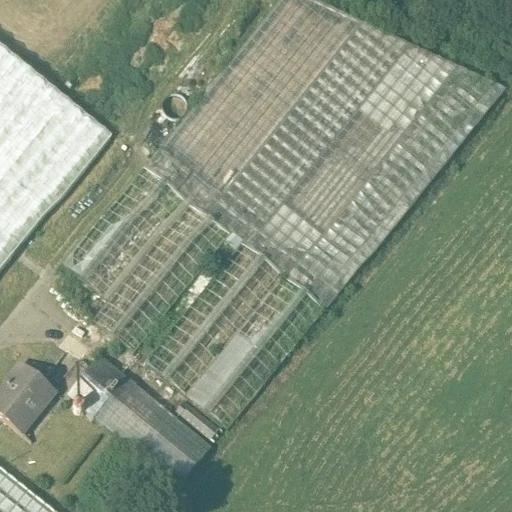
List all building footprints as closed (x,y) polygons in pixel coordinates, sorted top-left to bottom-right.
[(133,0),(55,93),(101,131),(207,0),(133,0)] [(304,0),(285,0),(147,172),(145,170),(62,273),(108,310),(92,329),(134,363),(233,241),(243,249),(327,317),(506,94),(304,0)] [(55,93),(0,48),(0,278),(113,140),(101,131),(55,93)] [(243,249),(144,371),(228,439),(327,317),(243,249)] [(101,363),(67,405),(94,427),(128,385),(101,363)] [(21,372),(7,390),(11,393),(0,406),(0,425),(32,451),(32,450),(19,439),(41,412),(46,415),(46,414),(56,402),(57,401),(21,372)] [(213,454),(128,385),(94,427),(179,496),(213,454)] [(223,439),(184,408),(176,419),(215,450),(223,439)] [(0,476),(0,511),(17,511),(28,499),(0,476)]
